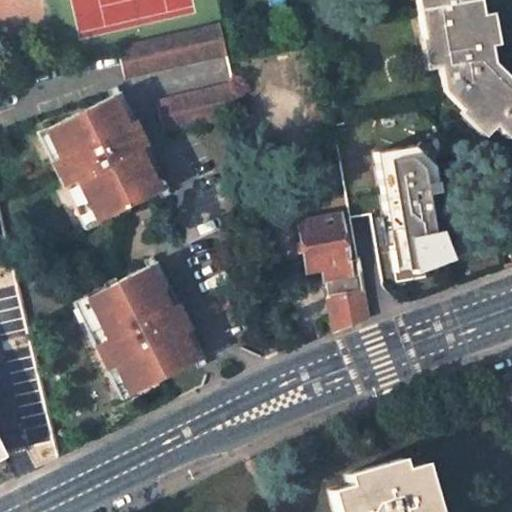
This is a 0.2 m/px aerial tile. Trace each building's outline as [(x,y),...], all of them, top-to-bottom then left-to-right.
[(413,0),(420,37),(426,36),(430,65),(435,64),(439,91),(459,111),(463,107),(486,131),(491,126),(504,140),(511,132),(511,96),(505,90),(511,83),(491,64),(487,33),(484,34),(479,0),(413,0)] [(123,78),(229,56),(222,21),(116,42),(123,78)] [(233,78),(159,97),(162,107),(167,127),(188,121),(240,108),(233,78)] [(56,191),(62,202),(75,196),(95,238),(112,230),(109,225),(129,215),(131,220),(138,217),(166,204),(133,135),(124,140),(111,113),(46,145),(58,172),(49,176),(56,191)] [(437,230),(430,233),(423,194),(434,192),(433,183),(438,182),(434,165),(430,165),(410,144),(372,152),(383,217),(388,244),(392,271),(409,267),(411,272),(440,261),(447,259),(437,230)] [(62,202),(83,245),(95,238),(75,196),(62,202)] [(354,259),(346,261),(338,215),(298,224),(308,271),(322,268),(331,325),(338,323),(365,312),(361,290),(359,290),(354,259)] [(388,244),(383,217),(373,219),(378,246),(388,244)] [(189,353),(149,271),(147,266),(120,280),(122,284),(102,294),(100,289),(83,297),(103,338),(92,344),(105,371),(113,367),(126,394),(193,362),(189,353)] [(73,302),(92,344),(103,338),(83,297),(73,302)] [(370,467),(344,474),(347,485),(328,490),(334,511),(436,511),(422,463),(402,469),(399,458),(370,467)]
